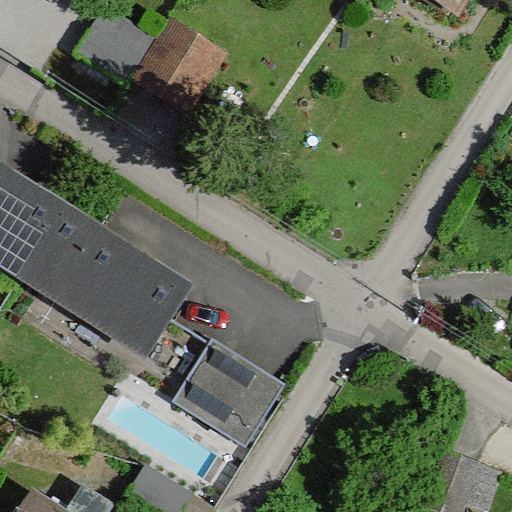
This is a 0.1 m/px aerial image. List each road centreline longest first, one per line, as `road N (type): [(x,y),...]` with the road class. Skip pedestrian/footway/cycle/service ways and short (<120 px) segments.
road 1 (residential): [(0,76),(367,309)]
road 2 (residential): [(511,75),(367,309)]
road 3 (residential): [(367,309),(239,511)]
road 4 (residential): [(367,309),(511,399)]
